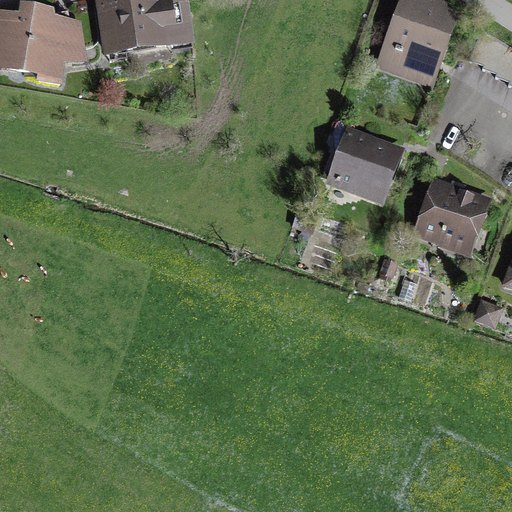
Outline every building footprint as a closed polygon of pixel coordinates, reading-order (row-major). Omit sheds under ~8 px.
[(151,0),(101,8),(108,54),(191,43),(186,4),(163,0),(151,0)] [(420,0),(407,0),(388,52),(398,56),(393,70),(428,83),(434,67),(429,66),(434,52),(439,39),(444,41),(452,18),(438,13),(440,7),(420,0)] [(38,82),(59,85),(62,71),(55,70),(57,64),(79,60),(78,53),(83,48),(82,42),(76,39),(74,27),(48,23),(49,16),(27,14),(24,16),(22,23),(9,21),(5,24),(0,23),(0,38),(2,39),(0,53),(0,67),(39,75),(38,82)] [(483,68),(494,37),(481,29),(469,63),(483,68)] [(494,37),(483,68),(482,71),(496,76),(507,46),(494,37)] [(511,48),(507,46),(496,76),(495,79),(509,84),(511,75),(511,48)] [(379,201),(396,157),(367,146),(368,143),(352,137),(355,130),(353,126),(345,121),(340,122),(336,125),(333,134),(334,155),(327,173),(330,177),(336,180),(334,184),(379,201)] [(438,187),(421,235),(441,242),(442,238),(468,248),(484,204),(438,187)] [(441,298),(445,288),(432,283),(428,293),(441,298)] [(484,307),(478,321),(493,326),(498,312),(484,307)]
